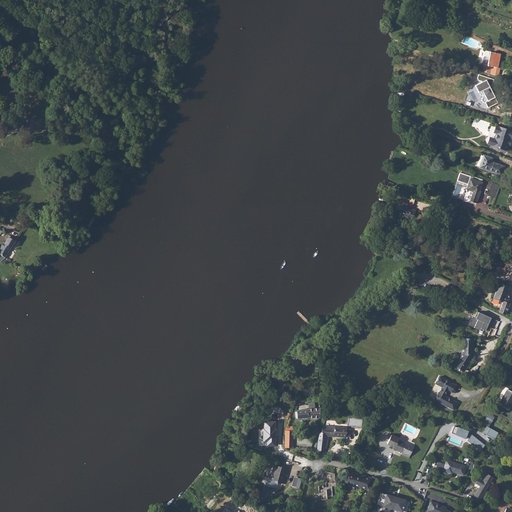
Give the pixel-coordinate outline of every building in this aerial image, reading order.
[(500,68),(498,68),(501,54),(491,52),(490,57),(485,56),(484,57),(482,64),(484,64),(482,72),(499,76),(500,68)] [(489,107),(498,103),(490,86),(492,85),(494,79),(479,75),(477,80),(483,81),(482,83),(476,86),(479,93),(482,91),(484,96),(482,100),(484,103),(486,102),(489,107)] [(21,128),(24,123),(18,119),(15,125),(21,128)] [(485,139),(486,141),(502,147),(505,141),(504,138),(505,135),(506,133),(508,134),(510,128),(493,122),(490,129),(494,130),(492,136),(488,134),(486,135),(485,139)] [(483,155),(483,156),(481,155),(477,166),(479,166),(479,168),(502,176),(505,166),(492,161),(493,158),(483,155)] [(467,191),(463,201),(470,203),(470,202),(477,204),(480,194),(479,194),(482,183),(470,179),(471,177),(460,173),(457,181),(468,185),(466,190),(467,191)] [(498,188),(491,186),(488,195),(495,198),(498,188)] [(415,216),(417,207),(403,204),(401,213),(415,216)] [(0,260),(3,258),(4,259),(6,257),(4,256),(14,240),(8,236),(3,244),(2,243),(0,246),(0,260)] [(505,298),(509,287),(499,284),(494,299),(503,303),(499,313),(505,315),(510,304),(508,304),(509,300),(505,298)] [(493,319),(477,312),(475,318),(477,320),(474,328),(480,330),(480,329),(485,331),(487,326),(485,325),(487,322),(489,323),(491,324),(493,319)] [(473,357),(473,338),(462,338),(462,354),(454,366),(464,372),(473,357)] [(282,378),(279,375),(275,380),(281,387),(278,390),(282,394),(290,386),(285,382),(287,379),(284,376),(282,378)] [(457,385),(439,376),(435,383),(442,387),(439,392),(435,400),(454,411),(459,403),(446,396),(449,391),(453,393),(457,385)] [(259,392),(266,398),(274,388),(268,382),(259,392)] [(508,410),(511,402),(511,391),(507,389),(498,404),(508,410)] [(319,418),(319,417),(320,408),(314,408),(314,405),(309,406),(309,409),(297,410),(297,411),(295,412),(296,417),(297,417),(298,419),(307,418),(319,418)] [(493,417),(489,414),(486,420),(485,420),(483,424),(489,427),(491,423),(490,423),(493,417)] [(270,421),(264,421),(264,429),(263,429),(263,441),(267,441),(267,446),(275,446),(275,436),(275,433),(275,429),(274,429),(274,422),(270,422),(270,421)] [(327,447),(328,435),(334,435),(335,437),(346,437),(346,436),(347,429),(347,428),(325,425),(322,428),(322,432),(320,432),(318,438),(317,451),(324,451),(325,446),(327,447)] [(468,431),(454,426),(451,433),(465,438),(468,439),(467,440),(480,451),(485,445),(471,435),(467,433),(468,431)] [(498,432),(490,428),(486,434),(494,439),(498,432)] [(399,439),(391,435),(387,444),(395,447),(394,449),(402,452),(401,454),(409,458),(414,447),(398,440),(399,439)] [(452,472),(463,475),(466,466),(449,461),(448,465),(445,464),(443,471),(452,473),(452,472)] [(443,471),(445,464),(438,463),(436,469),(443,471)] [(287,475),(289,468),(273,464),(272,471),(273,471),(271,480),(268,479),(267,485),(277,487),(278,482),(284,484),(286,479),(283,478),(284,475),(287,475)] [(334,474),(326,471),(327,482),(326,483),(326,487),(323,487),(323,485),(318,486),(319,493),(314,493),(315,500),(320,499),(320,500),(327,499),(327,497),(332,497),(332,487),(335,486),(334,474)] [(347,471),(344,483),(369,490),(372,478),(347,471)] [(478,504),(493,478),(487,474),(483,481),(479,478),(475,484),(480,486),(471,502),(478,504)] [(381,493),(377,505),(401,511),(407,511),(410,502),(406,501),(407,500),(381,493)] [(427,511),(428,511),(430,511),(435,503),(431,501),(427,511)] [(449,511),(450,511),(445,510),(445,507),(435,503),(430,511),(449,511)]
